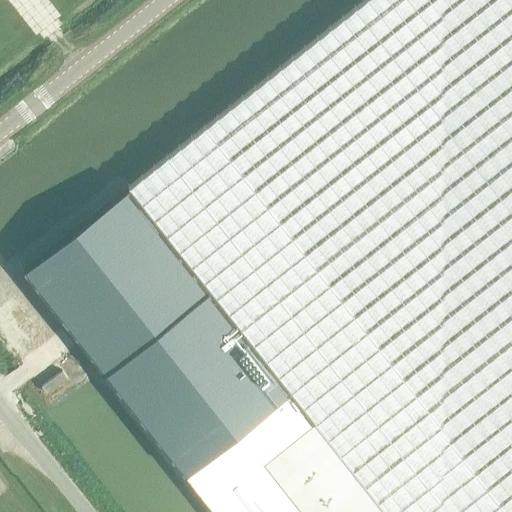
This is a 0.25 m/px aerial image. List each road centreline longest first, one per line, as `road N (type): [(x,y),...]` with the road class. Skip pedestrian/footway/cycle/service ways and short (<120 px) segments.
road 1 (tertiary): [(0,132),(167,0)]
road 2 (unclassified): [(85,511),(0,403)]
